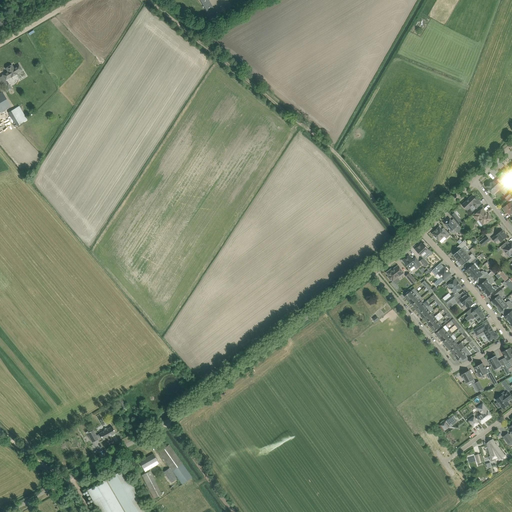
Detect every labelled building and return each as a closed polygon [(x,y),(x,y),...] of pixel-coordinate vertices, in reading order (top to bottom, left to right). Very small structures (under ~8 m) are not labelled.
[(200,0),(211,19),(217,15),(208,0),(200,0)] [(422,18),(417,26),(422,29),(427,20),(422,18)] [(6,72),(3,75),(5,79),(6,80),(11,77),(17,74),(17,73),(22,70),(19,65),(14,68),(12,65),(6,69),(8,72),(7,73),(6,72)] [(3,75),(0,76),(0,77),(3,84),(5,86),(8,91),(12,89),(8,83),(8,84),(6,80),(5,79),(3,75)] [(0,112),(11,106),(2,91),(0,92),(0,112)] [(501,174),(498,177),(499,178),(501,181),(503,182),(504,183),(506,186),(509,183),(507,181),(511,176),(511,175),(509,172),(505,169),(502,172),(503,172),(501,174)] [(491,182),(486,187),(493,194),(497,191),(499,189),(502,186),(501,186),(500,184),(499,183),(496,180),(496,179),(492,183),(491,182)] [(504,195),(503,196),(507,200),(511,195),(508,192),(504,195)] [(475,198),(472,195),(466,202),(465,202),(463,204),(462,205),(467,210),(473,205),(476,208),(481,204),(476,198),(475,198)] [(511,195),(511,196),(511,195),(507,200),(505,202),(507,205),(503,208),(506,213),(508,212),(509,213),(509,214),(511,217),(511,215),(511,201),(511,195)] [(487,223),(488,222),(492,219),(489,214),(487,216),(485,213),(486,213),(483,209),(475,214),(476,215),(474,216),(478,220),(479,219),(484,225),(487,223)] [(455,213),(452,215),(455,220),(459,225),(462,222),(458,217),(455,213)] [(445,222),(444,223),(450,230),(453,227),(455,230),(455,229),(458,232),(462,229),(456,222),(454,224),(450,218),(447,220),(447,219),(445,221),(445,222)] [(433,233),(435,236),(434,236),(436,239),(437,238),(439,240),(444,236),(446,239),(451,235),(445,229),(443,231),(439,227),(433,233)] [(508,237),(504,232),(503,233),(501,231),(496,235),(492,239),(495,242),(499,239),(501,242),(504,240),(508,237)] [(487,236),(479,242),(483,246),(490,240),(487,236)] [(457,259),(458,260),(467,252),(463,247),(467,244),(464,241),(457,247),(460,250),(453,255),(455,257),(454,257),(456,260),(457,259)] [(508,241),(504,244),(501,246),(509,256),(511,253),(511,241),(511,242),(510,243),(508,241)] [(415,250),(422,257),(430,250),(426,246),(426,245),(426,244),(425,243),(424,243),(423,243),(415,250)] [(467,252),(458,260),(459,261),(458,262),(460,264),(461,264),(462,265),(469,260),(470,263),(476,258),(472,254),(470,256),(467,252)] [(417,269),(422,265),(416,257),(413,259),(410,255),(403,260),(410,269),(414,266),(417,269)] [(429,264),(423,258),(420,261),(425,267),(429,264)] [(470,275),(471,276),(479,269),(474,264),(478,260),(476,258),(470,263),(472,265),(466,270),(468,273),(467,273),(469,276),(470,275)] [(388,277),(391,280),(392,280),(393,281),(404,273),(398,265),(394,269),(392,270),(391,269),(386,273),(389,276),(388,277)] [(447,277),(450,274),(451,273),(445,267),(441,270),(437,266),(431,271),(436,276),(438,274),(441,277),(434,283),(437,287),(447,277)] [(479,269),(471,276),(470,277),(472,279),(473,278),(475,281),(480,277),(481,280),(488,274),(486,271),(485,272),(484,271),(483,271),(482,271),(481,272),(479,269)] [(503,271),(500,274),(506,281),(509,278),(503,271)] [(409,273),(406,276),(412,284),(416,281),(409,273)] [(483,291),(491,285),(488,280),(491,277),(488,274),(481,280),(483,282),(479,285),(480,286),(480,287),(481,288),(482,289),(483,291)] [(462,288),(459,285),(458,283),(458,282),(456,279),(448,285),(450,288),(450,289),(450,290),(451,291),(452,291),(453,291),(455,293),(462,288)] [(491,285),(483,291),(485,293),(485,294),(486,295),(487,296),(488,296),(492,293),(494,295),(501,289),(499,287),(498,288),(497,287),(496,286),(495,286),(494,287),(493,287),(491,285)] [(494,304),(496,306),(504,300),(502,297),(503,296),(503,295),(503,294),(503,293),(504,292),(501,289),(494,295),(496,298),(492,301),(492,302),(491,302),(493,305),(494,304)] [(404,296),(408,301),(416,294),(412,290),(404,296)] [(456,298),(454,299),(458,304),(461,302),(465,305),(467,307),(473,303),(471,300),(472,299),(470,296),(471,296),(469,293),(468,294),(467,293),(463,297),(460,294),(456,298)] [(416,294),(408,301),(412,305),(420,299),(416,294)] [(450,302),(454,299),(456,298),(453,294),(446,300),(445,301),(444,302),(443,302),(446,306),(446,305),(447,305),(448,304),(450,302)] [(420,299),(412,305),(416,310),(423,303),(420,299)] [(504,300),(496,306),(498,309),(497,309),(499,312),(500,311),(500,312),(505,308),(507,311),(507,310),(511,306),(511,303),(510,301),(508,301),(506,303),(504,300)] [(423,303),(416,310),(419,314),(427,308),(429,306),(430,305),(427,301),(425,302),(423,303)] [(471,308),(466,313),(468,316),(471,319),(473,319),(475,317),(479,321),(485,316),(481,311),(482,311),(479,307),(477,309),(474,311),(471,308)] [(427,308),(419,314),(423,319),(431,312),(427,308)] [(431,312),(423,319),(427,323),(435,317),(431,312)] [(435,317),(427,323),(431,328),(438,321),(441,319),(437,315),(435,317)] [(438,321),(431,328),(434,332),(442,326),(438,321)] [(473,330),(477,336),(484,332),(490,341),(494,338),(496,339),(498,338),(498,335),(497,333),(495,333),(489,323),(486,325),(485,324),(483,325),(483,324),(473,330)] [(436,333),(439,338),(447,332),(443,327),(436,333)] [(447,332),(439,338),(443,342),(451,336),(447,332)] [(451,336),(443,342),(447,347),(454,341),(451,336)] [(454,341),(447,347),(451,351),(458,345),(454,341)] [(458,345),(451,351),(454,356),(462,349),(465,347),(461,342),(458,345)] [(462,349),(454,356),(458,360),(465,354),(467,356),(470,353),(465,347),(462,349)] [(506,349),(502,352),(505,357),(502,359),(508,369),(511,366),(511,364),(511,362),(511,361),(511,359),(511,358),(511,357),(511,349),(511,347),(510,348),(510,347),(506,349)] [(488,360),(494,370),(500,367),(501,370),(506,367),(502,359),(499,361),(496,355),(488,360)] [(476,373),(479,377),(480,376),(480,377),(481,376),(482,377),(484,376),(484,374),(486,373),(489,378),(490,377),(494,384),(495,386),(498,384),(492,373),(489,374),(486,368),(484,365),(483,363),(479,365),(478,364),(476,366),(476,367),(475,367),(477,372),(476,373)] [(472,382),(471,381),(474,379),(469,370),(461,375),(462,376),(461,376),(463,380),(464,379),(466,383),(467,383),(468,384),(472,382)] [(476,383),(474,383),(479,391),(483,389),(479,381),(476,383)] [(501,406),(503,408),(504,407),(505,408),(508,405),(509,403),(508,401),(511,398),(511,396),(509,392),(506,394),(505,393),(503,394),(502,393),(498,396),(499,397),(496,399),(498,402),(496,404),(499,408),(501,406)] [(118,399),(116,400),(119,405),(121,404),(123,407),(126,405),(121,398),(118,399)] [(469,421),(474,427),(479,423),(479,422),(480,421),(482,424),(492,416),(487,410),(488,410),(483,403),(477,408),(482,414),(477,417),(477,418),(476,419),(474,417),(469,421)] [(446,420),(439,425),(443,431),(450,427),(449,426),(452,423),(453,425),(457,422),(453,416),(446,420)] [(93,430),(87,433),(92,442),(98,439),(98,438),(100,437),(101,437),(103,440),(116,433),(113,427),(109,429),(105,428),(104,432),(96,436),(93,430)] [(511,438),(508,433),(503,437),(508,443),(510,446),(511,444),(511,441),(511,440),(511,438)] [(491,443),(487,444),(491,456),(490,456),(491,461),(496,460),(495,459),(499,458),(500,459),(505,456),(496,444),(495,445),(494,442),(493,440),(490,442),(491,443)] [(169,445),(159,452),(173,471),(180,481),(182,484),(192,477),(183,464),(169,445)] [(158,461),(156,458),(154,454),(139,462),(144,469),(158,461)] [(99,511),(150,511),(125,469),(87,490),(99,511)] [(176,478),(169,469),(164,472),(171,482),(176,478)] [(150,471),(142,475),(147,484),(155,480),(150,471)]
